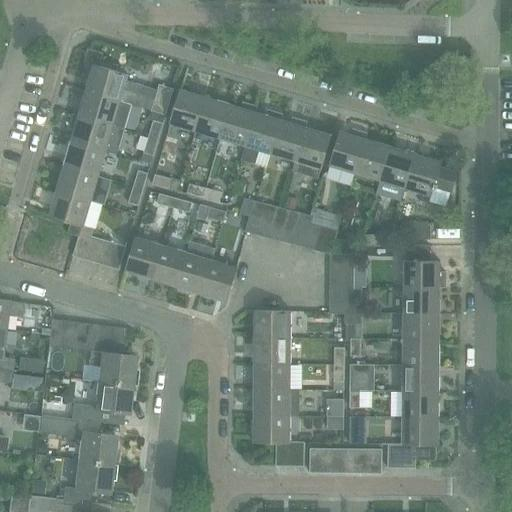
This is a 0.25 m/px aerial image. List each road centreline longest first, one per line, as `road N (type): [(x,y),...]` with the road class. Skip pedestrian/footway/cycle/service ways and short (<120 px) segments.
road 1 (residential): [(488,148),(71,12)]
road 2 (residential): [(491,27),(71,12)]
road 3 (residential): [(219,486),(482,487)]
road 4 (residential): [(71,12),(0,257)]
road 5 (residential): [(483,398),(488,148)]
road 6 (residential): [(183,330),(0,272)]
road 7 (residential): [(162,511),(183,330)]
road 8 (residential): [(219,486),(216,353),(183,330)]
road 9 (residential): [(488,148),(491,27)]
